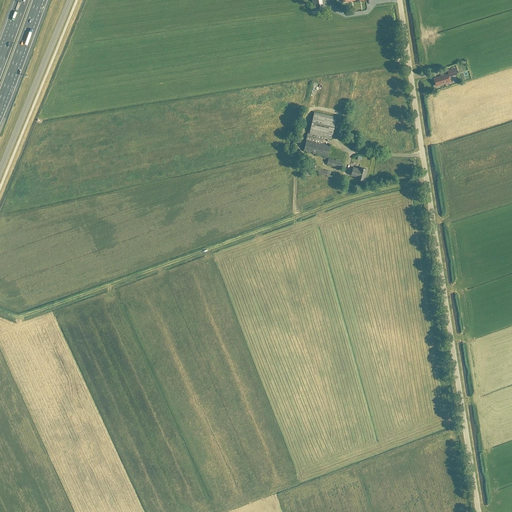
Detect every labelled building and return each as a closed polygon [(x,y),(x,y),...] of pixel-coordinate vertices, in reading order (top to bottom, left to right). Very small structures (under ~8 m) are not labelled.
[(451,82),(449,77),(457,75),(455,69),(447,71),(448,74),(433,79),(435,86),(441,84),(442,85),(451,82)] [(331,139),(336,118),(314,113),(310,129),(308,128),(303,151),(327,157),(330,146),(322,144),(324,137),(331,139)] [(341,169),(343,162),(328,158),(326,165),(341,169)] [(316,164),(312,163),(308,165),(309,169),(313,171),(317,168),(316,164)] [(364,181),(367,169),(359,167),(359,169),(353,168),(351,175),(357,177),(357,179),(364,181)] [(309,176),(310,171),(310,170),(308,170),(308,169),(301,168),(299,174),(309,176)] [(331,178),(333,172),(319,169),(317,174),(331,178)]
